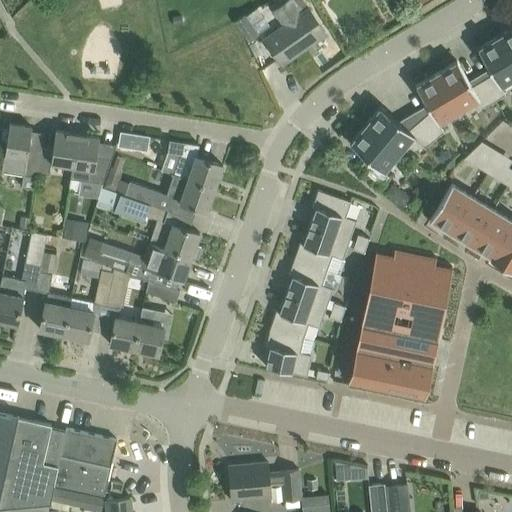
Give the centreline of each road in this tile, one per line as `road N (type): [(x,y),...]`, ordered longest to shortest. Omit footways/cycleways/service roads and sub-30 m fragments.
road 1 (unclassified): [(188,404),(229,405),(511,466)]
road 2 (residential): [(281,144),(3,101)]
road 3 (residential): [(188,404),(281,144)]
road 4 (residential): [(281,144),(321,92),(472,0)]
road 5 (unclassified): [(0,374),(148,405),(188,404)]
